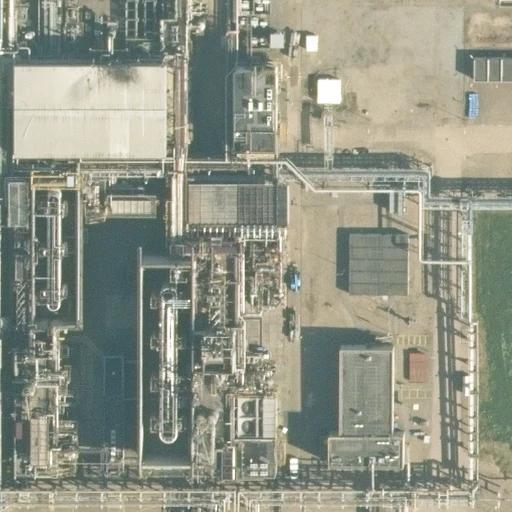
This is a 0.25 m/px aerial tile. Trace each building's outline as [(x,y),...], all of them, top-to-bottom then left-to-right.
[(271,15),(271,0),(238,0),(238,15),(271,15)] [(17,144),(167,144),(167,58),(17,58),(17,144)] [(476,79),(511,78),(511,58),(477,58),(476,79)] [(238,142),(277,142),(277,64),(238,64),(238,142)] [(226,170),(242,170),(242,158),(226,158),(226,170)] [(16,321),(42,321),(42,335),(57,335),(57,321),(80,321),(81,175),(17,174),(16,321)] [(278,219),(281,219),(289,219),(288,177),(278,177),(272,177),(208,178),(190,178),(191,220),(270,219),(278,219)] [(157,212),(157,191),(109,190),(109,208),(105,208),(105,212),(141,212),(157,212)] [(194,254),(194,454),(194,470),(276,470),(276,434),(236,434),(236,232),(194,231),(194,254)] [(350,294),(408,294),(409,234),(350,234),(350,294)] [(255,267),(279,267),(279,240),(254,239),(255,267)] [(142,454),(194,454),(194,254),(144,255),(142,454)] [(330,463),(404,463),(404,432),(394,432),(394,345),(341,345),(341,431),(330,431),(330,463)] [(105,379),(124,379),(125,350),(106,350),(105,379)] [(410,381),(427,382),(427,361),(410,361),(410,381)] [(0,424),(17,424),(18,471),(77,470),(76,445),(58,446),(56,374),(0,375),(0,424)] [(277,431),(277,391),(238,391),(238,421),(238,431),(277,431)] [(103,469),(124,469),(124,406),(103,406),(103,469)]
